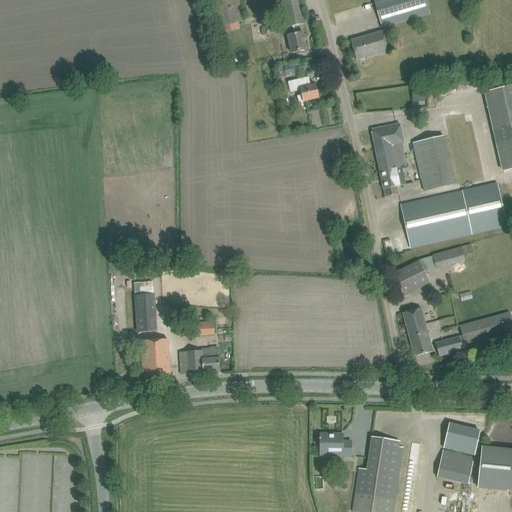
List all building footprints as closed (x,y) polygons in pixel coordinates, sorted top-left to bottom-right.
[(207,0),(214,27),(243,20),(237,0),(207,0)] [(281,0),(287,28),(296,26),(305,24),(299,0),(281,0)] [(373,0),(378,16),(388,14),(391,25),(430,14),(425,0),(373,0)] [(296,26),(287,28),(289,35),(287,35),(291,53),(306,50),(303,33),(298,34),(296,26)] [(275,27),(266,28),(267,35),(276,34),(275,27)] [(383,32),(360,38),(351,41),(356,60),(388,51),(383,32)] [(284,67),(286,74),(305,69),(303,62),(284,67)] [(299,89),(300,95),(296,96),(299,102),(303,101),(303,102),(319,98),(315,85),(311,86),(309,77),(288,82),(290,92),(299,89)] [(511,86),(486,92),(504,171),(511,169),(511,86)] [(372,130),(379,169),(406,163),(402,143),(404,143),(400,124),(372,130)] [(443,136),(423,141),(414,143),(424,192),(454,185),(443,136)] [(406,163),(379,169),(385,198),(399,195),(397,187),(406,185),(403,169),(405,169),(405,166),(406,166),(406,163)] [(497,184),(462,191),(472,234),(507,227),(497,184)] [(472,234),(462,191),(401,205),(411,248),(472,234)] [(433,256),(436,268),(464,261),(461,248),(433,256)] [(393,274),(403,296),(430,282),(420,261),(393,274)] [(134,296),(136,333),(157,332),(154,295),(134,296)] [(403,313),(415,357),(433,352),(421,308),(403,313)] [(436,343),(437,347),(439,356),(463,350),(462,345),(465,344),(511,331),(511,322),(509,313),(459,326),(462,336),(436,343)] [(179,327),(179,337),(214,334),(213,322),(205,323),(205,325),(179,327)] [(141,342),(143,367),(144,377),(170,375),(168,340),(141,342)] [(180,352),(181,375),(220,372),(218,349),(200,350),(200,351),(180,352)] [(449,424),(447,434),(444,448),(475,455),(480,432),(449,424)] [(351,452),(351,442),(343,442),(343,434),(320,434),(320,438),(319,438),(319,440),(319,451),(334,451),(342,451),(342,457),(351,458),(351,457),(351,452)] [(356,511),(393,511),(399,469),(403,447),(398,447),(399,442),(371,437),(366,467),(359,466),(358,471),(351,511),(356,511)] [(478,487),(511,490),(511,449),(482,447),(478,487)] [(436,478),(467,486),(474,458),(443,451),(436,478)]
